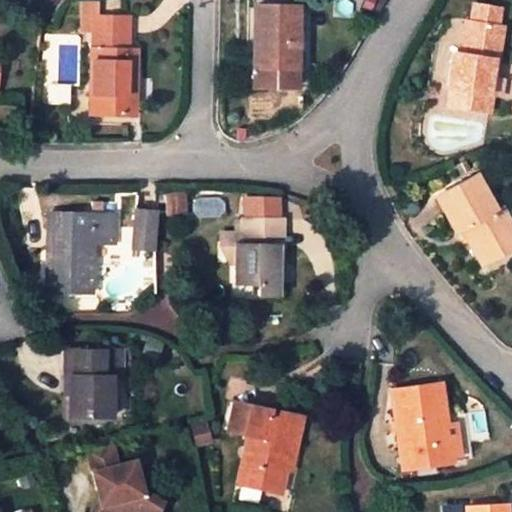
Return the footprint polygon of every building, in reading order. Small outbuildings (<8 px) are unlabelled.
[(96,0),(84,0),(84,16),(99,16),(100,0),(96,0)] [(296,8),(254,7),(256,105),(297,106),(296,8)] [(472,9),(470,21),(464,20),(458,50),(451,49),(446,86),(452,87),(450,105),(486,111),(489,93),(497,95),(500,76),(488,74),(492,55),(495,56),(500,26),(495,25),(497,13),(472,9)] [(133,116),(135,73),(126,72),(127,49),(129,17),(99,16),(84,16),(83,31),(92,32),(89,113),(133,116)] [(126,72),(135,73),(136,50),(127,49),(126,72)] [(3,122),(28,125),(30,104),(5,102),(3,122)] [(511,246),(503,230),(509,227),(499,207),(493,211),(474,175),(433,197),(453,233),(459,230),(465,227),(471,239),(466,242),(481,268),(511,250),(511,246)] [(179,188),(164,188),(164,208),(179,208),(179,188)] [(90,197),(90,209),(104,209),(104,198),(90,197)] [(114,209),(104,209),(90,209),(49,209),(49,287),(86,288),(91,287),(92,239),(114,238),(114,209)] [(156,251),(157,209),(131,209),(130,251),(156,251)] [(235,240),(235,256),(233,277),(253,279),(252,289),(273,290),(274,241),(280,241),(281,216),(243,215),(243,228),(242,240),(235,240)] [(227,256),(235,256),(235,240),(242,240),(243,228),(222,227),(220,241),(227,256)] [(459,230),(466,242),(471,239),(465,227),(459,230)] [(503,230),(511,246),(511,231),(509,227),(503,230)] [(124,350),(71,348),(71,373),(65,374),(66,419),(109,419),(108,374),(123,374),(124,350)] [(402,468),(452,461),(446,423),(439,384),(390,390),(402,468)] [(238,479),(282,490),(287,465),(292,442),(297,443),(303,415),(279,409),(277,414),(272,413),(273,407),(232,398),(225,426),(249,432),(238,479)] [(206,416),(189,420),(195,445),(212,440),(206,416)] [(446,423),(452,461),(460,460),(454,422),(446,423)] [(113,441),(89,447),(95,469),(119,462),(113,441)] [(292,467),(297,443),(292,442),(287,465),(292,467)] [(119,462),(95,469),(100,488),(105,487),(107,496),(101,498),(92,511),(156,511),(164,500),(145,490),(136,458),(119,462)] [(508,511),(507,501),(468,504),(468,511),(508,511)]
